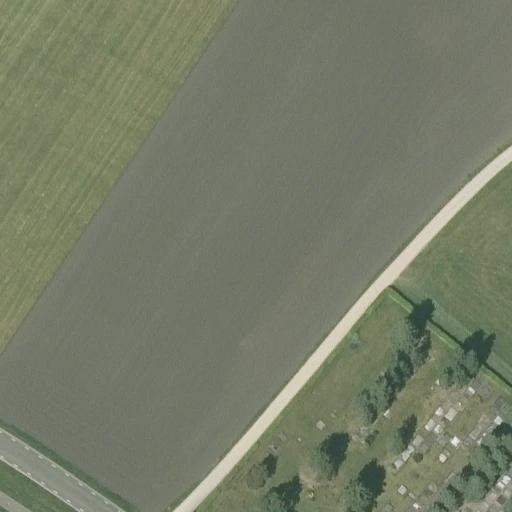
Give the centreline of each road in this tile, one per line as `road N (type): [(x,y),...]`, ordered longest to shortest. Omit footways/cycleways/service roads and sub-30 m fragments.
road 1 (track): [(180,511),(473,179),(511,149)]
road 2 (secondary): [(101,511),(0,445)]
